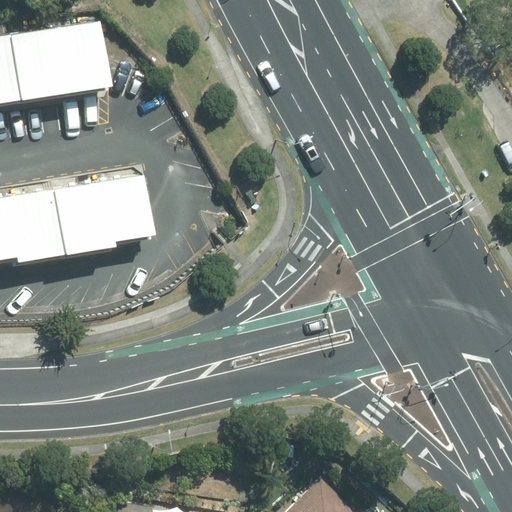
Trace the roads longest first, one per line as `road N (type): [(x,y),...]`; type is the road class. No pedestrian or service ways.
road 1 (primary): [(90,397),(204,336),(292,264),(322,224),(339,177),(342,122)]
road 2 (secondary): [(90,397),(198,356),(432,289)]
road 3 (primary): [(510,511),(302,364)]
road 4 (secondary): [(302,364),(90,397)]
road 5 (primary): [(432,289),(342,122)]
road 6 (secondary): [(454,327),(302,364)]
road 7 (primary): [(342,122),(278,0)]
